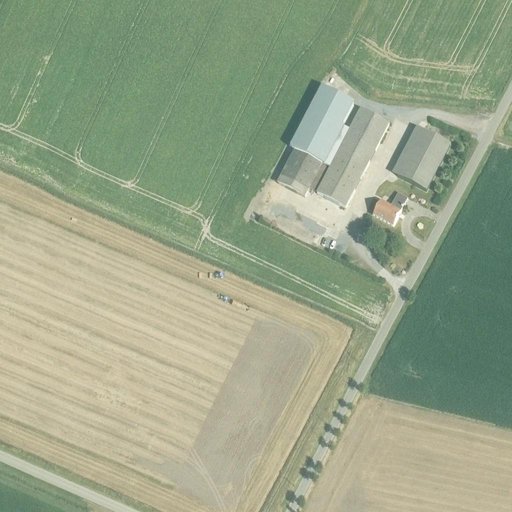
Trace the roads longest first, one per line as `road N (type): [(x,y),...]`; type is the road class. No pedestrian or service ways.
road 1 (unclassified): [(291,511),(511,90)]
road 2 (unclassified): [(0,456),(124,511)]
